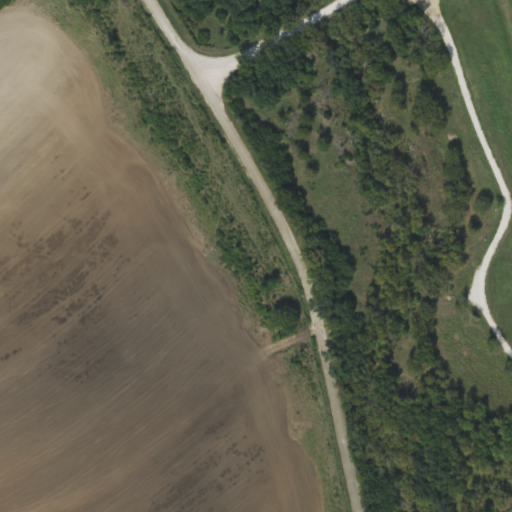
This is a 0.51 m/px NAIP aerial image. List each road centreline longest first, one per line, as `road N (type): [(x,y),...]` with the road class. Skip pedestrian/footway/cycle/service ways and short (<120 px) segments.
road 1 (residential): [(364,511),(306,262),(154,0)]
road 2 (residential): [(361,0),(206,82)]
